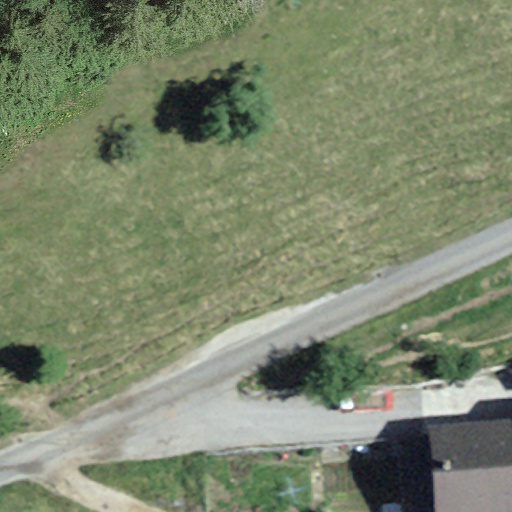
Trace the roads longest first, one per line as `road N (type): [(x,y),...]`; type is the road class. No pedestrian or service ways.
road 1 (unclassified): [(0,468),(511,237)]
road 2 (track): [(36,453),(65,481),(139,511)]
